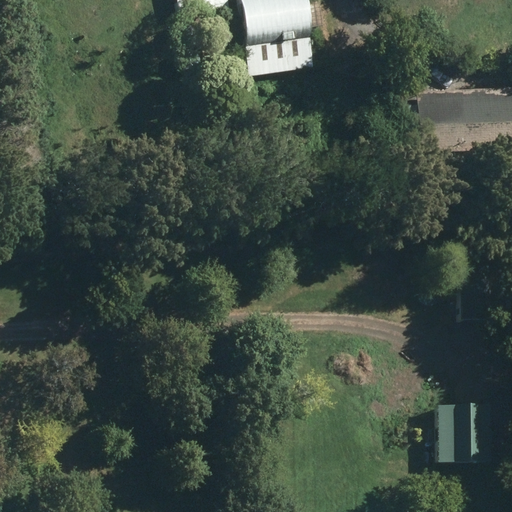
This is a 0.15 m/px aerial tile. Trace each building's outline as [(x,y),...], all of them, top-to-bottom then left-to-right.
[(218,0),(167,0),(170,20),(220,13),(218,0)] [(299,32),(315,29),(310,0),(228,0),(239,79),(304,70),(299,32)] [(221,55),(203,58),(206,78),(224,75),(221,55)] [(511,89),(407,94),(409,155),(511,151),(511,89)] [(476,270),(448,270),(448,323),(476,323),(476,270)] [(479,407),(427,407),(427,465),(479,465),(479,407)]
